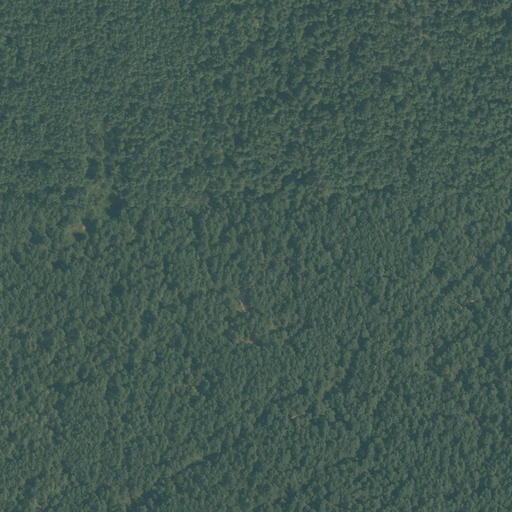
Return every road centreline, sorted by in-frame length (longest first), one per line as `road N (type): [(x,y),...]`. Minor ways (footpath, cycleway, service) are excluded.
road 1 (track): [(134,511),(152,489),(233,449),(276,406),(343,387),(375,333),(446,300),(511,223)]
road 2 (unknown): [(276,511),(330,476),(360,467),(387,405),(511,294)]
